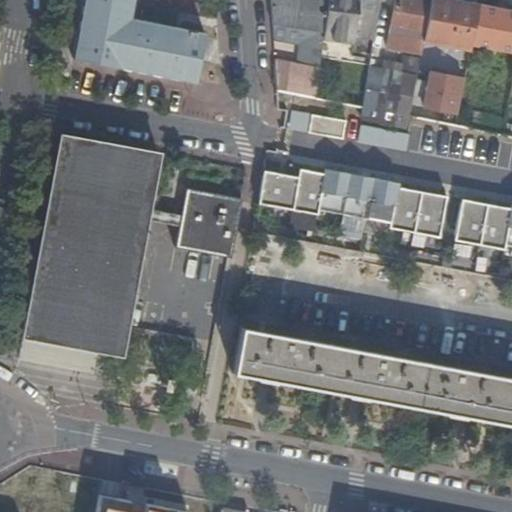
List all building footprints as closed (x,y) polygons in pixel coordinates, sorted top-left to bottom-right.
[(194,77),(203,27),(129,13),(131,0),(81,0),(72,54),(194,77)] [(326,27),(328,0),(271,0),(273,20),(288,21),(326,27)] [(374,34),(379,0),(328,0),(326,27),(374,34)] [(427,23),(431,0),(395,0),(386,44),(422,51),(427,23)] [(475,27),(480,0),(479,0),(431,0),(427,23),(462,30),(463,25),(475,27)] [(511,6),(480,0),(475,27),(472,39),(511,47),(511,6)] [(288,21),(273,20),(274,31),(288,32),(288,21)] [(275,60),(277,84),(319,92),(322,66),(275,60)] [(369,66),(364,101),(410,111),(416,82),(394,78),(394,71),(369,66)] [(416,82),(410,111),(457,121),(462,91),(416,82)] [(311,128),(315,110),(295,106),(291,124),(311,128)] [(472,107),(468,123),(504,130),(505,125),(507,114),(472,107)] [(311,128),(345,135),(349,117),(315,110),(311,128)] [(360,138),(408,148),(412,129),(364,119),(360,138)] [(146,215),(147,204),(157,149),(60,131),(22,337),(113,355),(122,357),(125,336),(146,215)] [(394,228),(443,237),(451,197),(401,187),(402,183),(328,169),(327,174),(302,169),(300,177),(267,171),(261,203),(319,214),(320,209),(395,223),(394,228)] [(147,204),(146,215),(180,222),(176,242),(231,253),(241,195),(186,184),(181,211),(147,204)] [(511,207),(465,199),(458,239),(507,248),(508,244),(511,244),(511,207)] [(511,421),(511,372),(243,323),(234,369),(511,421)] [(180,511),(182,505),(87,489),(83,511),(180,511)]
